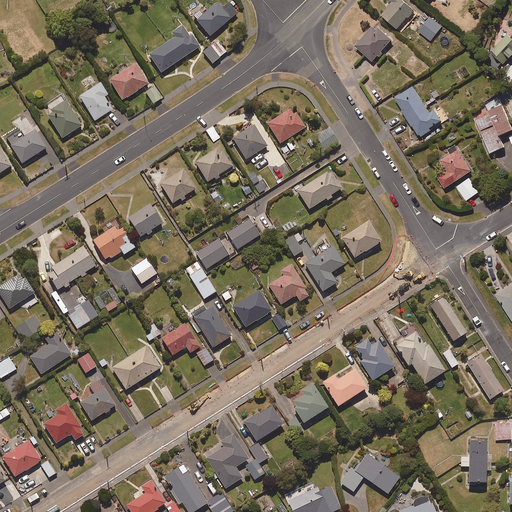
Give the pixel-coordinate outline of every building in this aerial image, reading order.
[(415,11),(402,0),(396,0),(382,16),(398,30),(415,11)] [(223,10),(218,4),(196,22),(210,38),(237,14),(229,4),(223,10)] [(442,27),(429,17),(418,31),(431,41),(442,27)] [(393,40),(375,25),(356,47),(373,62),(393,40)] [(190,38),(183,27),(173,34),(176,38),(149,56),(161,74),(200,48),(192,36),(190,38)] [(511,55),(511,38),(508,34),(490,52),(503,65),(511,55)] [(227,53),(218,42),(203,53),(212,64),(227,53)] [(149,85),(136,66),(110,82),(122,102),(149,85)] [(108,96),(101,84),(79,98),(95,122),(112,111),(105,99),(108,96)] [(431,114),(414,87),(395,99),(420,138),(432,131),(431,129),(443,122),(436,110),(431,114)] [(161,100),(153,88),(146,93),(153,105),(161,100)] [(82,128),(63,97),(46,107),(52,116),(49,118),(62,139),(82,128)] [(511,131),(511,126),(500,98),(488,103),(492,111),(475,118),(490,154),(505,148),(500,137),(511,131)] [(306,129),(293,109),(267,125),(280,145),(306,129)] [(268,147),(254,126),(232,141),(246,161),(268,147)] [(220,138),(213,127),(206,131),(213,142),(220,138)] [(339,144),(329,128),(316,137),(326,152),(339,144)] [(46,149),(36,132),(25,139),(21,132),(7,140),(22,164),(46,149)] [(294,149),(290,143),(281,150),(285,155),(294,149)] [(473,172),(457,146),(448,151),(451,155),(441,161),(448,172),(438,178),(445,189),(473,172)] [(0,174),(11,168),(0,150),(0,174)] [(223,152),(220,154),(217,150),(195,164),(208,184),(233,168),(223,152)] [(173,205),(180,201),(181,203),(186,200),(184,197),(196,190),(184,171),(160,187),(173,205)] [(342,190),(331,172),(298,192),(309,211),(342,190)] [(479,193),(470,179),(457,188),(466,201),(479,193)] [(141,239),(146,236),(147,238),(153,234),(151,232),(162,225),(150,206),(128,220),(141,239)] [(260,236),(250,220),(228,234),(238,250),(260,236)] [(297,226),(293,220),(282,227),(285,233),(297,226)] [(382,244),(369,223),(342,239),(355,260),(382,244)] [(135,249),(119,225),(93,242),(106,263),(122,253),(124,256),(135,249)] [(303,242),(298,234),(285,242),(294,257),(296,256),(305,269),(307,268),(323,293),(337,284),(331,275),(345,266),(334,248),(318,258),(306,240),(303,242)] [(229,256),(219,240),(197,254),(207,270),(229,256)] [(69,284),(80,277),(82,279),(87,275),(86,273),(95,267),(84,249),(46,273),(50,279),(57,290),(63,287),(65,290),(70,286),(69,284)] [(157,275),(146,259),(131,270),(142,285),(157,275)] [(216,293),(197,263),(186,270),(204,300),(216,293)] [(311,297),(291,266),(280,273),(283,277),(268,287),(281,306),(296,297),(300,303),(311,297)] [(39,301),(23,275),(0,288),(0,297),(8,311),(21,303),(25,310),(39,301)] [(511,285),(496,295),(511,320),(511,285)] [(122,304),(112,288),(94,299),(101,310),(105,307),(108,312),(122,304)] [(272,313),(259,291),(233,308),(246,329),(272,313)] [(467,335),(444,298),(430,307),(453,344),(467,335)] [(98,317),(88,302),(68,315),(77,330),(98,317)] [(196,322),(192,325),(198,334),(202,331),(213,349),(231,338),(213,308),(195,320),(196,322)] [(288,326),(280,313),(272,318),(279,331),(288,326)] [(42,329),(34,317),(16,329),(24,342),(42,329)] [(160,336),(155,324),(143,329),(149,341),(160,336)] [(200,348),(184,325),(161,340),(173,357),(186,348),(190,354),(200,348)] [(407,341),(396,349),(409,368),(411,366),(425,387),(446,373),(428,347),(427,348),(417,332),(405,339),(407,341)] [(71,356),(56,333),(46,340),(49,345),(30,358),(42,375),(71,356)] [(372,347),(367,341),(355,349),(363,361),(360,362),(373,382),(395,368),(379,343),(372,347)] [(161,369),(147,347),(112,370),(126,392),(161,369)] [(213,361),(206,349),(197,354),(204,367),(213,361)] [(458,365),(449,350),(442,354),(452,369),(458,365)] [(96,368),(88,355),(78,361),(86,374),(96,368)] [(504,392),(481,356),(467,365),(490,401),(504,392)] [(16,370),(9,358),(0,363),(0,378),(1,380),(16,370)] [(169,360),(162,365),(167,373),(174,368),(169,360)] [(367,390),(355,371),(338,382),(334,376),(323,384),(339,408),(367,390)] [(116,406),(98,381),(90,387),(95,395),(80,405),(91,423),(116,406)] [(329,410),(313,385),(300,392),(303,397),(294,403),(298,410),(296,411),(304,425),(329,410)] [(86,435),(66,405),(56,412),(58,416),(43,426),(56,445),(71,436),(75,442),(86,435)] [(284,426),(273,407),(258,416),(257,415),(244,423),(257,443),(284,426)] [(0,421),(10,415),(6,409),(0,413),(0,421)] [(444,417),(439,410),(433,415),(437,421),(444,417)] [(304,431),(295,418),(288,423),(297,436),(304,431)] [(464,431),(458,421),(447,428),(453,438),(464,431)] [(511,440),(510,424),(495,425),(496,441),(511,440)] [(249,461),(233,435),(203,454),(225,490),(243,479),(236,468),(249,461)] [(42,462),(29,442),(3,459),(15,479),(42,462)] [(257,443),(249,449),(259,464),(268,459),(257,443)] [(469,485),(486,485),(486,472),(486,459),(488,459),(488,445),(469,445),(469,485)] [(400,479),(367,456),(356,472),(351,469),(341,484),(354,493),(364,479),(388,496),(400,479)] [(255,481),(265,474),(256,460),(246,467),(255,481)] [(56,474),(48,461),(41,466),(49,479),(56,474)] [(196,511),(208,505),(183,466),(164,478),(172,491),(170,492),(179,506),(182,504),(187,511),(196,511)] [(153,511),(166,504),(151,482),(133,493),(137,500),(127,506),(130,511),(153,511)] [(336,511),(341,510),(331,488),(320,493),(317,488),(288,502),(292,511),(336,511)] [(233,511),(234,511),(222,493),(208,502),(214,511),(233,511)] [(435,511),(429,496),(413,502),(415,508),(403,511),(435,511)] [(179,511),(174,503),(166,507),(169,511),(179,511)]
